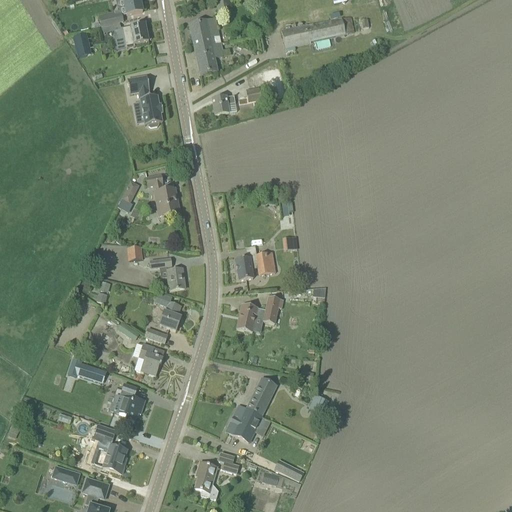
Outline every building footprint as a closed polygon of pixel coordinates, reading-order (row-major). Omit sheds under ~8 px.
[(126,17),(142,14),(139,0),(123,0),(124,1),(123,1),(126,17)] [(218,16),(231,13),(228,1),(216,4),(218,16)] [(106,29),(123,24),(120,13),(98,18),(101,30),(102,30),(106,29)] [(189,26),(191,36),(199,77),(217,74),(214,60),(221,58),(218,46),(220,45),(215,21),(189,26)] [(310,44),(345,36),(342,21),(307,29),(307,27),(281,33),(285,51),(310,45),(310,44)] [(147,37),(144,25),(130,28),(130,29),(123,30),(122,30),(126,51),(135,49),(134,46),(148,44),(148,42),(151,42),(149,36),(147,37)] [(284,96),(278,72),(265,75),(271,100),(284,96)] [(163,115),(162,113),(161,109),(161,106),(160,107),(159,107),(157,98),(149,99),(148,94),(149,93),(146,79),(127,82),(129,97),(138,95),(143,123),(144,127),(144,128),(145,128),(148,127),(148,129),(150,130),(157,129),(158,127),(158,125),(162,125),(160,116),(162,115),(163,115)] [(225,99),(212,102),(215,118),(228,116),(227,107),(235,106),(233,99),(225,100),(225,99)] [(160,178),(151,180),(145,181),(147,190),(152,190),(157,219),(179,215),(175,191),(161,193),(160,187),(162,186),(160,178)] [(138,189),(130,185),(127,191),(135,195),(138,189)] [(127,264),(142,263),(141,249),(126,251),(127,264)] [(253,281),(251,272),(258,271),(259,278),(275,275),(271,255),(256,258),(257,262),(250,264),(249,261),(235,263),(239,283),(253,281)] [(166,269),(167,274),(169,293),(184,291),(183,282),(182,282),(181,279),(182,279),(182,271),(171,273),(170,262),(149,264),(150,272),(166,269)] [(241,307),(238,321),(236,332),(243,333),(244,335),(248,336),(249,335),(252,335),(254,326),(255,326),(256,321),(263,323),(263,324),(274,327),(278,310),(281,311),(283,303),(268,300),(265,313),(257,311),(257,310),(241,307)] [(159,328),(175,334),(180,320),(177,319),(180,309),(168,305),(165,314),(164,314),(159,328)] [(148,331),(145,339),(164,346),(166,338),(148,331)] [(134,372),(146,376),(155,379),(159,368),(160,368),(163,361),(152,357),(154,350),(143,347),(134,372)] [(96,384),(100,372),(81,366),(81,364),(72,361),(67,377),(76,379),(76,378),(96,384)] [(300,381),(312,383),(313,375),(301,373),(300,381)] [(226,434),(248,445),(276,389),(261,381),(246,411),(239,408),(226,434)] [(125,422),(135,425),(138,416),(140,417),(145,404),(133,400),(135,391),(123,387),(119,399),(124,401),(119,416),(126,419),(125,422)] [(315,398),(308,413),(322,418),(328,404),(315,398)] [(14,422),(9,434),(17,437),(22,425),(14,422)] [(110,448),(115,434),(97,428),(92,443),(102,446),(99,454),(107,457),(103,471),(121,477),(125,466),(122,465),(126,453),(110,448)] [(217,471),(199,465),(196,475),(199,476),(194,491),(202,494),(200,498),(207,500),(217,471)] [(224,465),(222,473),(236,476),(238,469),(224,465)] [(284,466),(280,474),(292,480),(296,472),(284,466)] [(67,485),(70,475),(70,474),(55,469),(52,480),(67,485)] [(261,485),(276,488),(279,478),(264,474),(261,485)] [(89,508),(88,511),(103,511),(95,509),(97,500),(104,502),(108,488),(86,481),(82,495),(89,498),(86,507),(89,508)]
